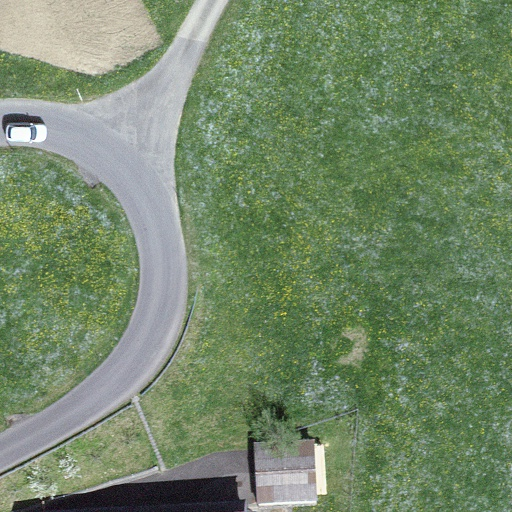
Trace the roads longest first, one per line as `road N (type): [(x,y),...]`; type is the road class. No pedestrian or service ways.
road 1 (unclassified): [(0,117),(62,120),(129,148),(151,177),(169,265),(162,315),(135,364),(87,405),(0,454)]
road 2 (track): [(129,148),(216,0)]
road 3 (track): [(91,511),(230,467)]
